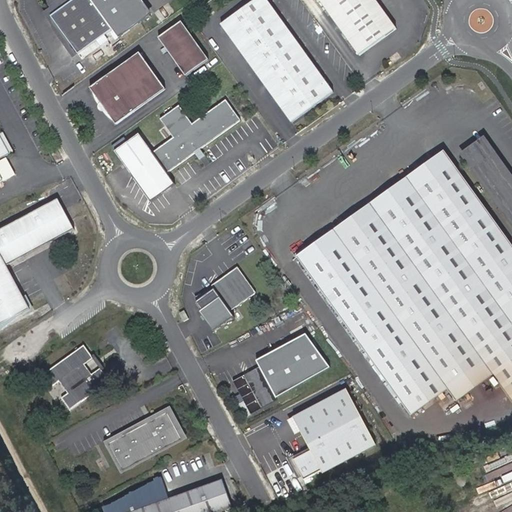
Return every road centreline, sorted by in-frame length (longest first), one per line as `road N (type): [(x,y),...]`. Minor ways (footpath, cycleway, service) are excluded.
road 1 (residential): [(463,34),(163,247)]
road 2 (residential): [(124,240),(0,3)]
road 3 (residential): [(153,296),(267,509)]
road 4 (unknown): [(388,130),(422,109),(446,106),(475,126),(511,176)]
road 5 (unknown): [(388,130),(259,226)]
